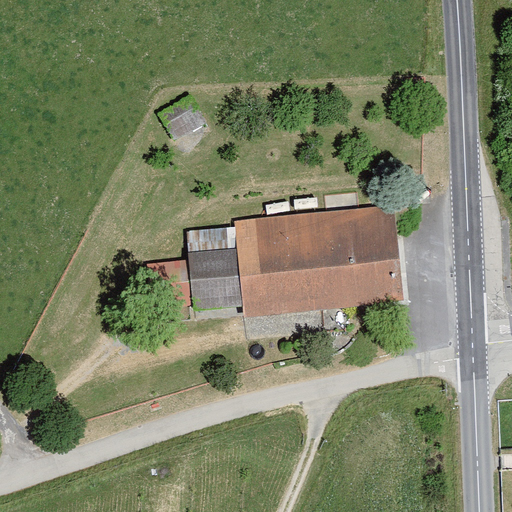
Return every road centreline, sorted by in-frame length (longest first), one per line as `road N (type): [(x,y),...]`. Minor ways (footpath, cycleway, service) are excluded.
road 1 (tertiary): [(456,0),(473,354)]
road 2 (unclassified): [(332,387),(0,476)]
road 3 (unknown): [(21,439),(46,402),(92,366),(280,323)]
road 4 (tertiary): [(473,354),(479,511)]
road 5 (unclassified): [(473,354),(332,387)]
road 6 (unclassified): [(332,387),(282,511)]
